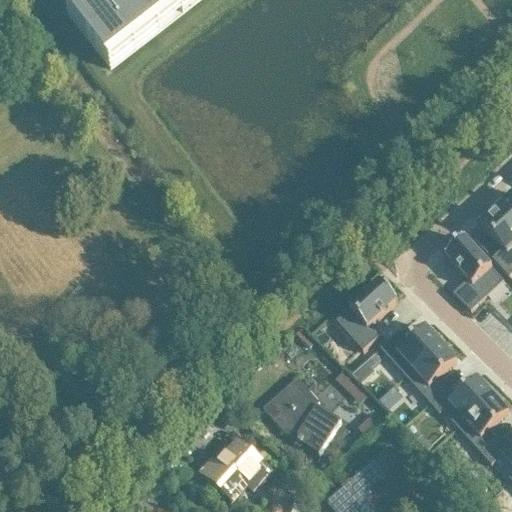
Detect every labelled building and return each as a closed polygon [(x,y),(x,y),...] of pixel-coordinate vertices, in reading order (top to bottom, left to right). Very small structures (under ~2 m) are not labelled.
[(87,0),(68,16),(107,66),(191,0),(87,0)] [(511,198),(497,212),(511,227),(511,198)] [(511,227),(497,212),(480,228),(502,253),(492,262),(509,280),(511,277),(511,227)] [(465,242),(445,260),(467,284),(453,297),(471,315),(504,285),(492,272),(465,242)] [(379,286),(336,325),(363,354),(382,338),(377,333),(373,328),(397,305),(396,304),(379,286)] [(399,336),(381,352),(406,380),(441,348),(425,330),(408,346),(399,336)] [(441,348),(406,380),(430,407),(449,390),(440,381),(457,366),(441,348)] [(300,441),(297,444),(301,447),(304,442),(321,454),(319,458),(320,458),(341,424),(298,381),(263,412),(283,434),(287,430),(298,437),(297,439),(300,441)] [(449,390),(430,407),(440,417),(443,415),(458,432),(493,399),(477,382),(457,400),(449,390)] [(493,399),(458,432),(482,458),(501,441),(492,432),(509,417),(493,399)] [(501,441),(482,458),(492,469),(502,459),(511,470),(511,448),(509,451),(501,441)] [(251,492),(268,473),(238,445),(206,481),(233,505),(247,489),(251,492)] [(399,505),(421,484),(389,448),(327,504),(334,511),(390,511),(385,506),(394,499),(399,505)]
